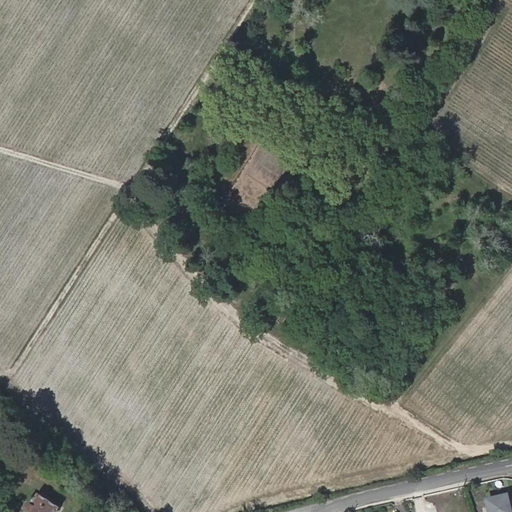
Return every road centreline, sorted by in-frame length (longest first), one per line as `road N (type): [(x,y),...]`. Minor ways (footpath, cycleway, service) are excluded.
road 1 (track): [(0,149),(125,192),(12,372),(0,374)]
road 2 (track): [(253,0),(125,192)]
road 3 (residential): [(349,511),(387,495),(511,469)]
